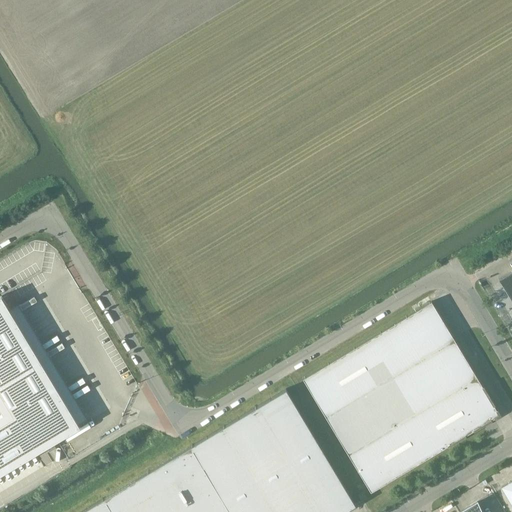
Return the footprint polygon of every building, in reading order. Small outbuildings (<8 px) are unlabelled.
[(511,260),(509,262),(511,266),(511,272),(500,279),(511,298),(511,260)] [(1,296),(0,296),(0,474),(80,426),(1,296)] [(431,301),(302,378),(370,492),(494,417),(496,410),(431,301)] [(342,511),(355,504),(285,389),(96,502),(79,511),(342,511)] [(511,479),(501,486),(511,504),(511,479)] [(363,492),(358,495),(361,501),(366,498),(363,492)] [(482,511),(481,510),(476,500),(469,505),(459,511),(482,511)]
